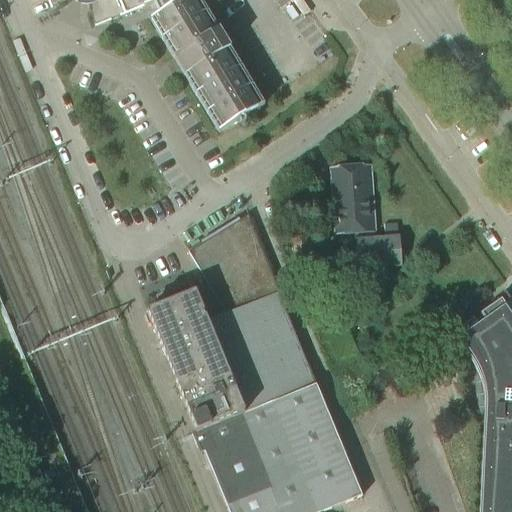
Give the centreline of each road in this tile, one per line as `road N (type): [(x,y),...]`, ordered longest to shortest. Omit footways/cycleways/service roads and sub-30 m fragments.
road 1 (residential): [(30,48),(109,236),(145,244),(212,201)]
road 2 (residential): [(212,201),(137,78),(45,41),(30,48)]
road 3 (residential): [(212,201),(348,108),(378,48)]
road 4 (tertiary): [(511,132),(428,12)]
road 5 (residential): [(511,236),(438,133)]
